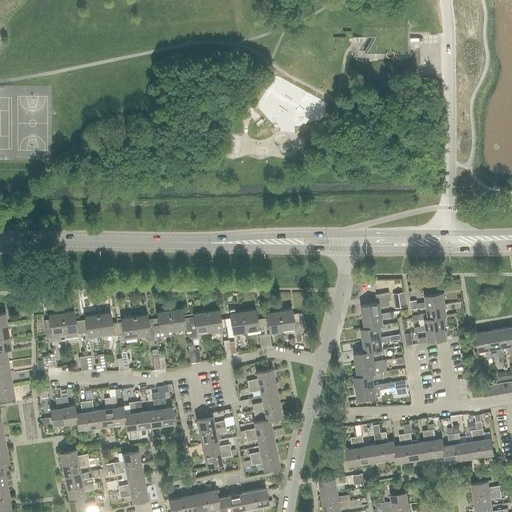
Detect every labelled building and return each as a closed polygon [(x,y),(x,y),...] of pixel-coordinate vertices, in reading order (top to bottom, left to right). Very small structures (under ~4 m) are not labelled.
[(408,41),(408,32),(408,20),(407,20),(407,27),(363,27),(363,36),(354,37),(375,37),(375,38),(366,52),(386,52),(386,53),(386,54),(386,55),(387,55),(387,56),(388,56),(389,57),(390,57),(391,57),(392,56),(393,55),(394,54),(394,53),(394,52),(402,52),(402,45),(408,45),(408,41)] [(378,302),(388,300),(391,300),(390,292),(377,294),(378,302)] [(407,310),(405,292),(393,294),(395,308),(397,308),(397,311),(407,310)] [(418,308),(427,307),(445,304),(443,292),(425,295),(426,302),(417,303),(418,308)] [(361,305),(363,316),(382,314),(381,313),(380,307),(389,305),(388,300),(378,302),(361,305)] [(447,316),(445,304),(427,307),(428,313),(419,315),(420,320),(425,319),(443,316),(447,316)] [(191,331),(189,318),(184,319),(183,308),(170,310),(172,330),(173,330),(185,328),(185,332),(191,331)] [(219,309),(206,311),(209,331),(222,329),(222,326),(227,326),(226,320),(221,320),(219,309)] [(256,309),(243,311),(246,331),(259,329),(258,326),(263,325),(262,319),(257,320),(256,309)] [(292,309),(279,311),(282,331),(295,329),(297,342),(302,341),(299,320),(298,314),(293,315),(292,309)] [(172,330),(170,310),(157,312),(158,319),(153,319),(154,325),(156,340),(156,342),(162,341),(162,337),(174,335),(173,330),(172,330)] [(82,333),(81,321),(76,322),(74,311),(61,312),(65,338),(78,337),(78,334),(82,333)] [(209,331),(206,311),(194,313),(194,317),(189,318),(191,331),(192,338),(198,337),(197,333),(209,331)] [(246,331),(243,311),(230,313),(231,319),(226,320),(227,326),(232,325),(233,333),(246,331)] [(282,331),(279,311),(266,312),(267,319),(262,319),(263,325),(268,325),(269,332),(282,331)] [(65,338),(61,312),(49,314),(49,319),(44,320),(47,341),(47,339),(52,338),(52,340),(65,338)] [(119,335),(117,323),(113,324),(111,312),(98,314),(101,334),(113,333),(113,336),(119,335)] [(390,312),(381,313),(382,314),(363,316),(365,328),(383,325),(382,318),(391,317),(390,312)] [(101,334),(98,314),(85,316),(86,320),(81,321),(82,333),(87,332),(88,336),(101,334)] [(156,340),(154,325),(153,319),(148,320),(147,314),(135,316),(137,336),(144,335),(145,338),(148,341),(156,340)] [(137,336),(135,316),(122,318),(122,322),(117,323),(119,335),(120,342),(126,341),(125,338),(137,336)] [(445,327),(443,316),(425,319),(426,325),(417,327),(418,332),(427,330),(445,327)] [(388,324),(383,325),(365,328),(361,328),(363,340),(381,337),(380,331),(389,329),(388,324)] [(0,338),(10,336),(8,325),(0,325),(0,338)] [(447,339),(445,327),(427,330),(428,337),(419,338),(420,343),(447,339)] [(511,338),(510,327),(499,329),(502,347),(508,346),(510,355),(511,354),(511,338)] [(502,347),(499,329),(487,331),(490,349),(491,349),(497,348),(499,357),(504,356),(502,347)] [(490,349),(487,331),(476,333),(479,351),(486,350),(487,359),(489,359),(492,358),(491,349),(490,349)] [(390,335),(381,337),(363,340),(365,351),(381,349),(383,349),(382,342),(391,340),(390,336),(390,335)] [(12,349),(10,336),(0,338),(0,350),(7,349),(7,350),(12,349)] [(164,352),(161,353),(160,347),(157,347),(158,353),(160,369),(166,368),(164,352)] [(0,362),(9,361),(7,350),(7,349),(0,350),(0,362)] [(382,354),(381,349),(365,351),(354,353),(356,365),(374,362),(374,361),(373,355),(382,354)] [(56,367),(55,353),(49,354),(49,356),(42,357),(44,369),(56,367)] [(160,369),(158,353),(152,354),(154,370),(160,369)] [(386,360),(383,360),(374,361),(374,362),(356,365),(358,376),(376,373),(381,372),(387,371),(386,360)] [(0,374),(11,373),(9,361),(0,362),(0,374)] [(97,371),(106,371),(105,363),(99,363),(96,364),(97,371)] [(247,380),(248,386),(275,380),(273,368),(267,370),(260,371),(256,372),(258,378),(247,380)] [(508,379),(506,371),(498,373),(500,380),(508,379)] [(382,377),(381,372),(376,373),(358,376),(354,376),(356,388),(374,385),(373,379),(382,377)] [(0,386),(13,384),(11,373),(0,374),(0,386)] [(278,392),(275,380),(248,386),(250,392),(260,390),(261,396),(278,392)] [(408,393),(406,380),(395,381),(397,394),(408,393)] [(383,383),(374,385),(356,388),(358,400),(376,397),(375,390),(384,389),(383,383)] [(0,399),(15,397),(13,384),(0,386),(0,399)] [(173,407),(166,408),(165,397),(166,397),(165,391),(169,391),(168,385),(164,385),(164,386),(157,387),(158,393),(159,398),(163,425),(175,423),(173,407)] [(280,404),(278,392),(261,396),(262,402),(252,404),(253,410),(280,404)] [(67,396),(62,397),(65,424),(77,422),(76,413),(75,405),(69,406),(67,396)] [(41,418),(43,426),(53,425),(65,424),(62,397),(56,397),(57,408),(51,409),(52,417),(41,418)] [(114,424),(110,397),(104,398),(106,409),(100,409),(102,426),(114,424)] [(116,397),(110,397),(114,424),(125,423),(126,423),(124,414),(125,413),(124,406),(117,407),(116,397)] [(163,425),(159,398),(153,399),(154,409),(148,410),(151,427),(163,425)] [(102,426),(100,409),(94,410),(92,400),(86,401),(90,428),(102,426)] [(90,428),(86,401),(81,402),(82,412),(76,413),(77,422),(78,430),(90,428)] [(151,427),(148,410),(142,411),(141,401),(135,402),(139,429),(151,427)] [(139,429),(135,402),(129,402),(131,413),(125,413),(124,414),(126,423),(125,423),(126,430),(139,429)] [(283,417),(280,404),(253,410),(254,415),(265,413),(266,419),(270,419),(283,417)] [(476,421),(475,414),(468,415),(469,423),(476,422),(476,421)] [(196,419),(199,431),(226,426),(224,420),(214,422),(213,416),(196,419)] [(273,430),(270,419),(266,419),(254,421),(255,428),(245,430),(246,436),(273,430)] [(377,444),(371,445),(373,461),(385,459),(381,433),(379,424),(373,425),(375,434),(377,444)] [(227,431),(226,426),(199,431),(201,443),(218,440),(217,434),(227,431)] [(485,438),(483,428),(477,429),(482,456),(494,454),(491,437),(485,438)] [(430,429),(429,430),(433,456),(445,455),(443,445),(444,445),(443,438),(436,439),(435,429),(430,429)] [(477,429),(472,430),(473,440),(467,441),(470,458),(482,456),(477,429)] [(275,442),(273,430),(246,436),(247,441),(257,439),(259,446),(275,442)] [(433,456),(429,430),(423,431),(425,441),(419,442),(421,458),(433,456)] [(386,432),(381,433),(385,459),(396,457),(397,457),(395,446),(395,441),(388,442),(386,432)] [(470,458),(467,441),(461,442),(459,432),(454,433),(458,460),(470,458)] [(421,458),(419,442),(413,443),(411,433),(405,434),(410,460),(421,458)] [(454,433),(453,433),(448,434),(450,444),(444,445),(443,445),(445,455),(446,462),(458,460),(454,433)] [(410,460),(405,434),(399,434),(401,445),(395,446),(397,457),(396,457),(397,462),(410,460)] [(373,461),(371,445),(364,446),(363,435),(357,436),(361,463),(373,461)] [(353,448),(346,449),(349,465),(361,463),(357,436),(351,437),(353,448)] [(219,446),(218,440),(201,443),(204,455),(230,449),(229,444),(219,446)] [(278,454),(275,442),(259,446),(260,451),(249,454),(251,460),(278,454)] [(9,460),(7,448),(0,449),(0,461),(4,461),(9,460)] [(60,453),(62,465),(89,459),(87,454),(77,456),(76,449),(60,453)] [(221,457),(232,455),(231,452),(231,449),(230,449),(204,455),(206,467),(223,464),(221,457)] [(124,460),(113,462),(115,468),(141,463),(139,450),(122,454),(124,460)] [(280,466),(278,454),(251,460),(252,465),(262,463),(263,469),(280,466)] [(90,465),(89,459),(62,465),(65,477),(81,473),(80,467),(90,465)] [(144,474),(141,463),(115,468),(116,474),(126,472),(127,478),(144,474)] [(82,479),(81,473),(65,477),(67,488),(93,483),(92,477),(82,479)] [(146,486),(144,474),(127,478),(128,484),(118,486),(119,492),(146,486)] [(365,486),(363,474),(361,474),(353,475),(355,486),(356,486),(356,487),(365,486)] [(319,480),(321,492),(338,490),(337,484),(347,482),(346,476),(319,480)] [(472,483),(474,495),(501,491),(500,485),(489,487),(488,481),(472,483)] [(95,488),(93,483),(67,488),(69,500),(83,497),(86,497),(84,490),(95,488)] [(0,497),(10,496),(8,484),(0,485),(0,497)] [(149,498),(146,486),(119,492),(121,497),(131,495),(132,502),(149,498)] [(266,488),(253,490),(257,511),(263,511),(262,506),(269,504),(266,488)] [(218,497),(219,497),(217,490),(205,492),(208,511),(214,511),(214,508),(219,506),(220,506),(218,497)] [(257,511),(253,490),(242,493),(245,509),(251,508),(251,511),(257,511)] [(339,496),(338,490),(321,492),(323,504),(350,500),(349,494),(339,496)] [(409,504),(407,491),(391,494),(392,501),(381,502),(381,503),(382,507),(382,508),(409,504)] [(501,497),(501,495),(501,491),(474,495),(476,507),(492,505),(491,499),(501,497)] [(208,511),(205,492),(193,495),(196,511),(202,510),(202,511),(208,511)] [(245,509),(242,493),(230,495),(233,511),(239,511),(239,510),(245,509)] [(191,511),(196,511),(193,495),(181,497),(184,511),(191,511)] [(233,511),(230,495),(219,497),(218,497),(220,506),(219,506),(220,511),(233,511)] [(0,510),(12,509),(10,496),(0,497),(0,510)] [(85,503),(83,497),(69,500),(67,500),(69,511),(70,511),(96,507),(95,501),(85,503)] [(184,511),(181,497),(169,499),(171,511),(184,511)] [(341,511),(341,507),(351,506),(351,505),(350,500),(323,504),(324,511),(341,511)]
